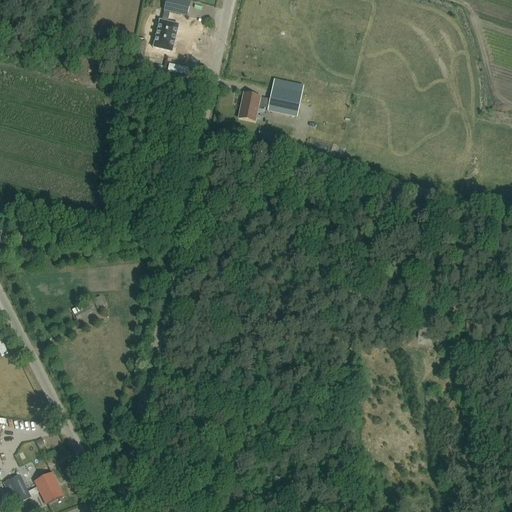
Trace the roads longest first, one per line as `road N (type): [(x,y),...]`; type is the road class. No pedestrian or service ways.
road 1 (unclassified): [(118,511),(228,0)]
road 2 (track): [(511,217),(199,135)]
road 3 (unclassified): [(109,511),(0,300)]
